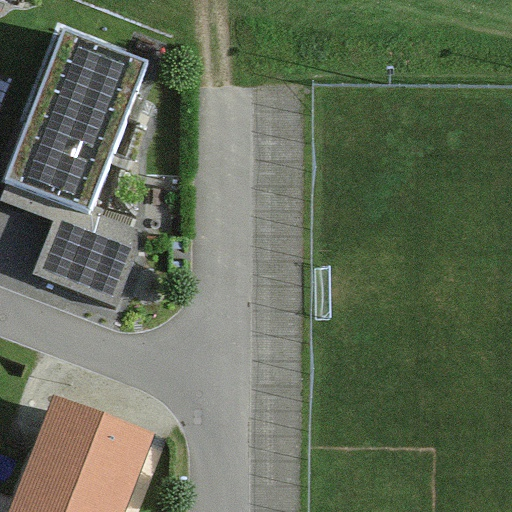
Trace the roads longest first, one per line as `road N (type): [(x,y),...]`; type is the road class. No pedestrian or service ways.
road 1 (residential): [(224,390),(224,106)]
road 2 (residential): [(224,390),(0,305)]
road 3 (residential): [(224,511),(224,390)]
